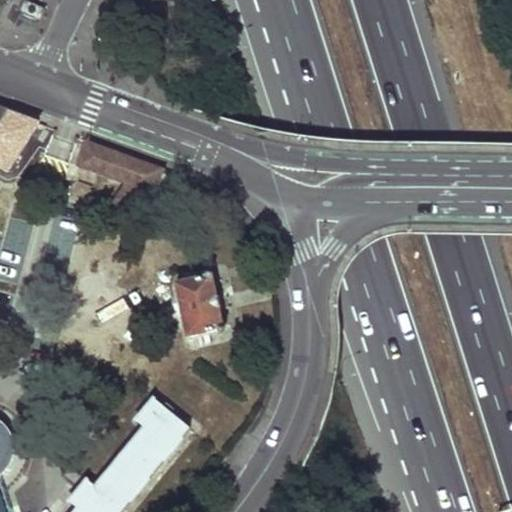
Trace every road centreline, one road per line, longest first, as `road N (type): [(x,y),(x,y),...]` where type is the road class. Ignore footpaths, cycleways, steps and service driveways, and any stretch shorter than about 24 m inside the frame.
road 1 (motorway): [(281,0),(448,511)]
road 2 (motorway): [(511,421),(379,0)]
road 3 (secondary): [(235,511),(264,476),(299,404),(310,287)]
road 4 (primary): [(35,86),(249,169)]
road 5 (secondary): [(310,287),(333,249),(400,187)]
